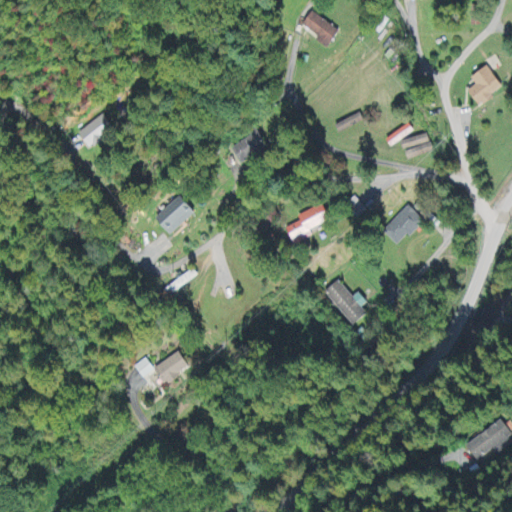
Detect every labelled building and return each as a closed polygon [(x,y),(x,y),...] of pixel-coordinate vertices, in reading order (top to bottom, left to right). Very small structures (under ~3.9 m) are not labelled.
[(333,48),(343,33),(314,13),(303,28),(333,48)] [(473,80),(479,87),(471,93),(482,108),(507,90),(490,67),(473,80)] [(78,133),(87,151),(116,135),(107,117),(78,133)] [(234,162),(265,153),(260,138),(230,146),(234,162)] [(165,238),(195,216),(182,198),(152,220),(165,238)] [(312,231),(333,223),(325,206),(298,217),(301,223),(288,229),(295,246),(315,238),(312,231)] [(426,225),(410,207),(395,221),(410,238),(426,225)] [(370,317),(363,308),(369,304),(361,294),(354,299),(341,283),(328,293),(355,328),(370,317)] [(157,378),(162,375),(167,385),(193,371),(182,353),(152,369),(157,378)] [(133,369),(142,381),(153,373),(145,361),(133,369)] [(511,442),(511,432),(503,421),(465,451),(477,465),(492,453),(495,457),(511,442)]
